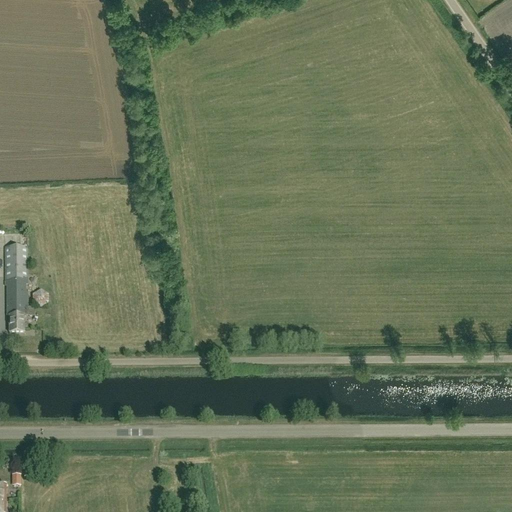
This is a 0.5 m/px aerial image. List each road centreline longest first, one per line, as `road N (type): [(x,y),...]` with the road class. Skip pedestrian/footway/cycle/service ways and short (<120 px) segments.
road 1 (unclassified): [(0,434),(511,430)]
road 2 (unclassified): [(0,362),(511,359)]
